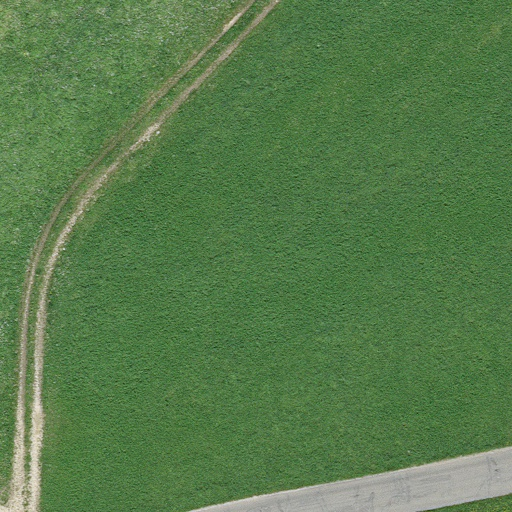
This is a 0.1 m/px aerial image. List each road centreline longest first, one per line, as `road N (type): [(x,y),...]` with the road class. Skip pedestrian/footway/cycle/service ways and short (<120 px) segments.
road 1 (track): [(266,0),(66,213),(33,308),(22,390),(22,511)]
road 2 (unclassified): [(511,477),(323,511)]
